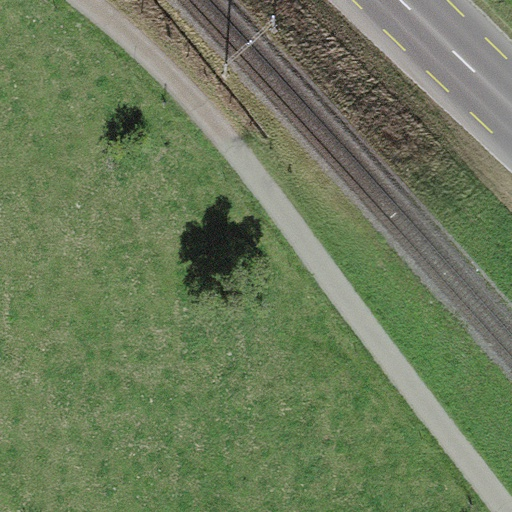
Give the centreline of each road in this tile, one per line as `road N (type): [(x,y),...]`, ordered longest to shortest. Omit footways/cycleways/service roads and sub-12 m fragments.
road 1 (residential): [(88,0),(182,84),(246,161),(509,511)]
road 2 (primary): [(511,105),(403,0)]
